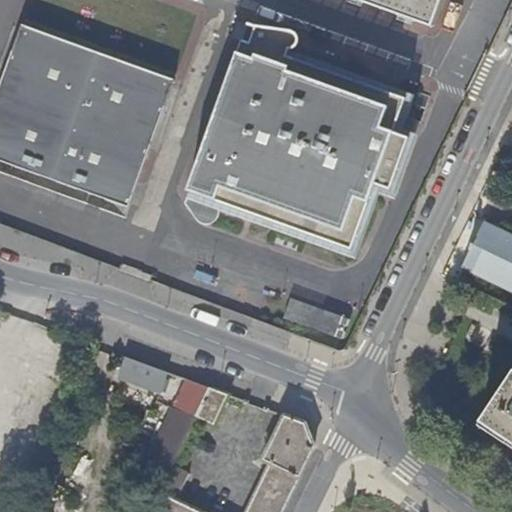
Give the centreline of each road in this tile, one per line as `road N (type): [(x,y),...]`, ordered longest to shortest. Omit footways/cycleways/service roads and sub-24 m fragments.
road 1 (unclassified): [(0,274),(109,303),(360,395)]
road 2 (unclassified): [(360,395),(511,83)]
road 3 (unclassified): [(360,395),(411,463),(475,511)]
